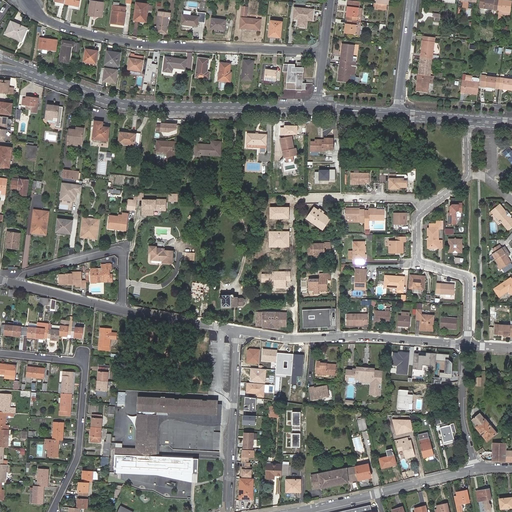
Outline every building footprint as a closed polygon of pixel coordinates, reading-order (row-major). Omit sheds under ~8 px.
[(493,14),(496,15),(497,10),(498,0),(480,0),(479,7),(493,9),(493,14)] [(498,0),(497,10),(501,10),(511,11),(511,0),(508,0),(508,1),(502,1),(502,0),(498,0)] [(95,14),(95,16),(102,17),(104,2),(91,1),(89,13),(95,14)] [(124,25),(126,12),(119,11),(120,6),(119,6),(119,3),(114,2),(114,5),(113,5),(110,23),(124,25)] [(146,18),(148,9),(148,4),(137,3),(135,20),(144,21),(144,18),(146,18)] [(349,12),(348,20),(356,21),(357,21),(359,21),(361,21),(363,8),(359,8),(348,6),(347,11),(349,12)] [(312,20),(313,9),(296,8),(294,18),(312,20)] [(171,17),(171,12),(159,11),(157,32),(167,33),(169,17),(171,17)] [(198,26),(199,17),(183,15),(182,25),(198,26)] [(224,30),(226,20),(212,18),(211,28),(224,30)] [(260,30),(261,20),(241,18),(240,28),(260,30)] [(356,21),(348,20),(347,24),(347,28),(345,28),(344,33),(359,35),(361,25),(357,25),(357,21),(356,21)] [(22,39),(27,28),(11,21),(5,34),(10,36),(11,35),(22,39)] [(280,37),(282,22),(271,21),(269,36),(280,37)] [(432,58),(433,58),(438,59),(438,55),(433,54),(435,42),(434,42),(435,37),(423,36),(421,49),(423,50),(422,57),(432,58)] [(58,40),(53,40),(40,38),(39,48),(56,51),(58,40)] [(74,46),(74,42),(63,40),(59,62),(69,63),(71,46),(74,46)] [(342,64),(356,66),(356,62),(352,62),(354,45),(342,43),(341,55),(343,55),(342,64)] [(96,63),(98,51),(86,50),(84,61),(96,63)] [(118,66),(120,53),(107,51),(105,64),(118,66)] [(141,72),(144,57),(131,55),(131,57),(129,57),(128,66),(129,66),(128,69),(141,72)] [(185,69),(186,60),(165,57),(164,71),(172,72),(173,67),(185,69)] [(418,74),(430,75),(432,58),(422,57),(420,57),(420,61),(422,61),(421,65),(419,65),(418,74)] [(207,72),(209,59),(198,58),(196,76),(206,77),(206,78),(209,79),(210,72),(207,72)] [(153,59),(148,59),(144,81),(151,82),(153,72),(156,72),(157,65),(152,64),(153,59)] [(252,81),(254,61),(244,60),(241,79),(252,81)] [(229,72),(230,64),(221,63),(219,80),(230,82),(232,72),(229,72)] [(286,89),(305,90),(306,83),(302,83),(303,72),(304,68),(295,67),(295,64),(283,64),(282,72),(287,72),(286,82),(286,89)] [(342,64),(340,64),(339,68),(341,68),(340,74),(339,73),(338,81),(354,83),(356,66),(342,64)] [(105,83),(120,84),(121,69),(107,68),(105,83)] [(276,81),(277,70),(265,69),(264,80),(276,81)] [(430,75),(418,74),(418,78),(419,78),(419,82),(417,82),(416,91),(428,92),(429,83),(433,83),(434,76),(430,75)] [(499,86),(500,78),(488,76),(488,75),(482,74),(480,87),(486,87),(491,87),(491,85),(495,86),(499,86)] [(463,75),(462,80),(461,90),(460,92),(468,93),(477,94),(479,80),(478,78),(472,77),(472,76),(463,75)] [(499,86),(499,88),(503,89),(503,87),(507,87),(507,89),(511,90),(511,87),(511,78),(500,77),(500,78),(499,86)] [(0,92),(14,94),(14,88),(9,87),(10,81),(6,81),(6,84),(3,83),(3,80),(0,80),(0,92)] [(32,106),(31,109),(31,112),(37,113),(39,98),(26,97),(26,98),(23,98),(22,104),(27,105),(32,106)] [(12,104),(0,102),(0,113),(11,114),(12,104)] [(56,117),(56,120),(55,126),(59,126),(62,107),(58,107),(58,106),(48,105),(46,119),(52,120),(52,117),(56,117)] [(0,115),(0,125),(11,127),(11,117),(0,115)] [(103,122),(95,121),(93,139),(107,141),(109,127),(102,126),(103,122)] [(181,123),(163,123),(163,131),(181,131),(181,123)] [(82,144),(84,128),(76,127),(76,130),(69,129),(67,144),(77,145),(77,144),(82,144)] [(0,141),(8,142),(9,129),(0,128),(0,141)] [(139,134),(120,132),(119,143),(138,145),(139,134)] [(266,134),(247,133),(247,144),(259,145),(259,153),(265,153),(266,134)] [(295,155),(294,149),(291,137),(280,139),(284,156),(280,161),(280,163),(296,160),(298,158),(297,155),(295,155)] [(311,142),(311,151),(311,156),(323,156),(323,150),(332,150),(332,138),(324,138),(324,141),(321,142),(321,140),(315,140),(315,142),(311,142)] [(177,142),(157,141),(157,151),(168,151),(167,160),(176,161),(177,142)] [(211,145),(195,144),(195,154),(220,156),(221,142),(211,141),(211,145)] [(12,147),(0,145),(0,166),(9,168),(12,147)] [(35,162),(37,146),(27,145),(26,157),(28,157),(28,161),(35,162)] [(511,150),(509,147),(502,152),(505,156),(510,157),(507,159),(511,164),(511,150)] [(351,173),(351,183),(358,183),(358,184),(365,184),(365,183),(369,183),(369,173),(358,173),(358,168),(354,168),(354,173),(351,173)] [(64,170),(63,178),(74,180),(75,171),(64,170)] [(317,170),(317,182),(337,182),(337,170),(317,170)] [(397,189),(399,189),(406,189),(406,183),(407,183),(407,179),(405,176),(389,175),(389,191),(397,191),(397,189)] [(6,194),(8,179),(0,177),(0,189),(2,190),(2,194),(6,194)] [(32,187),(32,184),(28,183),(28,180),(19,179),(18,181),(13,180),(12,188),(20,189),(20,194),(26,195),(26,197),(31,197),(32,187)] [(82,185),(61,182),(59,200),(76,202),(77,193),(81,193),(82,185)] [(163,200),(145,197),(143,212),(151,213),(152,212),(162,213),(163,200)] [(127,209),(136,210),(137,201),(134,200),(129,199),(127,209)] [(143,212),(143,213),(153,215),(153,213),(165,215),(167,200),(163,200),(162,213),(152,212),(151,213),(143,212)] [(462,212),(462,203),(458,203),(458,205),(452,205),(450,207),(450,212),(449,212),(449,224),(456,224),(456,212),(457,211),(458,211),(459,212),(462,212)] [(511,226),(511,219),(511,217),(509,218),(504,212),(505,211),(500,204),(492,210),(495,214),(495,215),(501,222),(508,230),(511,226)] [(364,211),(364,207),(360,207),(360,208),(346,208),(346,219),(347,219),(360,219),(360,223),(364,223),(364,211)] [(289,208),(270,208),(270,220),(289,220),(289,208)] [(322,228),(329,219),(321,214),(322,212),(320,210),(319,212),(314,208),(307,218),(322,228)] [(32,220),(31,232),(46,233),(48,210),(33,209),(32,217),(34,217),(34,220),(32,220)] [(364,211),(364,223),(364,226),(368,226),(368,220),(384,220),(384,210),(368,210),(368,211),(364,211)] [(122,217),(119,217),(110,215),(108,228),(126,230),(128,214),(123,213),(122,215),(122,217)] [(406,213),(394,213),(394,225),(396,225),(396,228),(400,228),(400,225),(406,225),(406,213)] [(495,215),(495,214),(492,216),(499,224),(501,222),(495,215)] [(88,218),(83,217),(81,237),(87,238),(87,236),(90,236),(90,238),(97,239),(99,219),(94,219),(94,222),(88,221),(88,218)] [(67,231),(66,233),(71,234),(73,221),(58,219),(57,230),(67,231)] [(439,246),(439,248),(442,248),(442,240),(438,240),(438,228),(443,229),(443,221),(436,221),(436,224),(429,224),(429,228),(428,228),(427,239),(429,241),(429,246),(439,246)] [(20,233),(8,232),(6,247),(18,249),(20,233)] [(290,232),(269,232),(269,247),(290,247),(290,232)] [(396,251),(396,253),(403,253),(403,242),(406,242),(406,237),(396,237),(396,241),(389,241),(389,250),(396,251)] [(450,239),(448,241),(448,250),(451,252),(460,253),(462,250),(462,242),(460,239),(450,239)] [(325,247),(331,247),(331,242),(324,242),(324,244),(308,244),(308,250),(313,250),(314,255),(315,255),(318,255),(332,255),(332,250),(331,250),(325,250),(325,247)] [(365,264),(364,242),(353,242),(353,251),(349,251),(349,259),(352,260),(352,264),(355,264),(365,264)] [(501,269),(511,262),(507,257),(511,254),(505,246),(501,248),(499,244),(492,249),(495,252),(494,253),(497,259),(495,260),(498,265),(501,269)] [(164,251),(164,249),(156,248),(156,247),(150,246),(149,253),(152,253),(151,260),(162,261),(162,262),(172,263),(173,251),(164,251)] [(110,280),(110,274),(109,269),(111,269),(111,264),(102,264),(102,268),(91,269),(91,276),(85,276),(86,283),(91,283),(96,283),(96,282),(101,282),(101,280),(110,280)] [(81,281),(81,272),(72,272),(71,274),(67,274),(62,275),(62,284),(73,283),(73,282),(77,282),(77,283),(77,286),(81,286),(81,288),(86,287),(86,283),(85,281),(81,281)] [(272,283),(272,288),(286,288),(286,281),(290,281),(290,272),(272,272),(272,274),(261,274),(261,283),(272,283)] [(319,279),(309,279),(309,290),(314,290),(314,293),(318,293),(318,290),(327,290),(326,278),(330,278),(330,273),(319,274),(319,279)] [(365,290),(366,273),(355,273),(355,289),(365,290)] [(112,274),(110,274),(110,280),(101,280),(101,282),(112,282),(112,274)] [(424,276),(411,275),(409,288),(423,290),(424,276)] [(394,278),(395,277),(386,276),(385,287),(396,288),(396,293),(403,293),(403,279),(394,278)] [(511,292),(511,279),(511,277),(494,289),(499,296),(508,291),(510,294),(511,292)] [(454,284),(437,283),(436,293),(454,295),(454,284)] [(222,299),(222,306),(238,306),(238,305),(244,305),(245,304),(245,299),(243,298),(238,298),(238,297),(234,297),(234,296),(234,295),(233,294),(232,294),(231,295),(222,295),(221,295),(220,296),(220,298),(221,298),(222,299)] [(48,298),(41,298),(40,300),(40,307),(44,307),(44,304),(48,305),(48,298)] [(371,308),(371,300),(367,300),(361,300),(361,305),(367,305),(367,308),(371,308)] [(302,309),(302,327),(332,326),(331,308),(302,309)] [(422,310),(417,309),(416,320),(421,320),(420,323),(422,324),(422,328),(431,329),(431,324),(433,325),(434,315),(421,315),(422,310)] [(389,321),(389,311),(374,310),(374,320),(389,321)] [(263,312),(257,312),(256,326),(263,326),(263,327),(280,328),(280,326),(286,326),(286,313),(280,313),(280,312),(263,312)] [(357,322),(364,323),(368,323),(369,313),(347,312),(346,324),(357,324),(357,322)] [(410,316),(409,316),(401,316),(401,313),(399,312),(399,315),(398,326),(401,326),(408,327),(409,327),(410,316)] [(71,337),(73,320),(74,317),(70,316),(70,321),(69,326),(61,325),(61,326),(60,334),(63,334),(63,336),(71,337)] [(457,318),(441,317),(440,327),(456,329),(457,318)] [(76,321),(73,320),(71,337),(79,338),(79,336),(83,336),(84,327),(76,327),(76,321)] [(38,324),(38,323),(26,322),(26,327),(25,335),(28,335),(27,337),(32,337),(32,336),(36,336),(38,324)] [(48,337),(50,324),(46,323),(46,325),(38,324),(36,336),(40,337),(40,338),(44,339),(44,337),(48,337)] [(13,334),(14,325),(2,324),(1,332),(5,333),(4,334),(9,335),(9,333),(13,334)] [(48,337),(51,338),(51,340),(56,340),(56,338),(59,339),(61,326),(52,325),(53,324),(50,324),(48,337)] [(510,337),(510,325),(494,324),(494,334),(499,334),(503,334),(503,336),(510,337)] [(25,335),(26,327),(14,325),(13,334),(17,334),(16,336),(21,336),(21,334),(25,335)] [(112,329),(100,328),(98,350),(110,351),(111,339),(116,339),(117,333),(111,332),(112,329)] [(259,364),(260,350),(250,348),(247,350),(247,363),(259,364)] [(277,353),(277,350),(263,349),(262,361),(276,362),(277,353)] [(408,375),(409,351),(398,351),(398,353),(392,352),(391,366),(397,366),(396,374),(408,375)] [(426,356),(414,355),(412,376),(434,377),(435,360),(436,353),(426,352),(426,356)] [(293,354),(277,353),(276,362),(276,373),(286,373),(286,375),(292,375),(293,354)] [(449,354),(436,353),(435,360),(434,377),(451,379),(452,363),(449,360),(445,360),(445,357),(449,357),(449,354)] [(302,377),(304,355),(293,354),(292,375),(291,384),(296,384),(297,376),(302,377)] [(323,363),(320,363),(320,361),(316,361),(315,369),(319,370),(319,373),(335,375),(336,364),(327,363),(323,363)] [(4,365),(4,364),(0,363),(0,373),(5,374),(10,375),(9,379),(15,379),(16,365),(11,364),(11,366),(4,365)] [(98,381),(108,382),(109,367),(109,365),(99,364),(98,381)] [(33,368),(33,367),(28,367),(27,381),(31,381),(31,377),(44,378),(45,368),(40,368),(40,369),(33,368)] [(355,379),(363,380),(364,368),(357,367),(357,368),(352,367),(352,370),(347,369),(346,376),(355,377),(355,379)] [(250,378),(250,382),(254,382),(254,380),(255,381),(255,382),(265,383),(266,369),(251,368),(250,376),(252,376),(252,378),(250,378)] [(372,381),(371,393),(378,394),(380,382),(381,382),(382,371),(373,370),(373,368),(364,368),(363,380),(372,381)] [(73,383),(74,372),(68,372),(67,376),(63,376),(62,384),(60,384),(59,393),(61,393),(73,394),(73,389),(71,389),(72,382),(73,383)] [(473,386),(481,386),(481,377),(473,376),(473,386)] [(363,380),(363,382),(370,383),(369,393),(371,393),(372,381),(363,380)] [(107,394),(108,382),(98,381),(97,384),(97,390),(99,390),(98,393),(107,394)] [(265,384),(247,383),(246,393),(256,394),(256,397),(264,398),(265,384)] [(314,387),(309,388),(312,400),(329,397),(327,386),(314,388),(314,387)] [(407,403),(408,403),(411,404),(412,395),(407,394),(408,390),(399,390),(398,408),(406,409),(407,403)] [(119,391),(119,404),(126,404),(127,392),(119,391)] [(70,398),(72,398),(73,394),(61,393),(60,415),(71,416),(72,404),(70,404),(70,398)] [(0,411),(3,412),(6,412),(10,412),(11,395),(1,394),(1,400),(3,400),(2,407),(0,407),(0,411)] [(256,398),(245,396),(244,410),(256,411),(256,398)] [(218,405),(218,401),(205,400),(205,402),(201,402),(201,400),(177,399),(177,401),(173,401),(173,399),(164,399),(159,398),(138,397),(135,448),(122,447),(123,443),(116,442),(115,469),(117,469),(117,472),(121,473),(121,484),(140,491),(152,491),(166,499),(191,500),(192,482),(196,483),(197,458),(159,456),(159,445),(160,429),(161,425),(165,420),(170,419),(203,425),(212,426),(221,426),(222,405),(218,405)] [(278,408),(270,406),(269,416),(277,417),(278,408)] [(292,429),(301,430),(301,412),(293,412),(292,429)] [(497,433),(480,413),(472,419),(477,425),(475,426),(487,441),(497,433)] [(103,415),(94,414),(94,418),(92,417),(92,424),(94,424),(93,427),(102,428),(103,415)] [(256,416),(244,415),(244,424),(255,425),(256,416)] [(443,422),(441,417),(432,416),(434,425),(443,422)] [(368,429),(365,418),(357,420),(360,431),(368,429)] [(392,419),(396,435),(414,431),(411,419),(392,419)] [(62,436),(62,428),(64,429),(64,422),(54,422),(53,439),(57,439),(60,440),(63,440),(63,436),(62,436)] [(453,424),(449,425),(447,426),(446,423),(441,424),(442,427),(440,428),(444,442),(453,440),(452,433),(456,432),(453,424)] [(102,428),(93,427),(93,430),(91,430),(90,442),(101,443),(102,428)] [(0,435),(0,439),(0,446),(4,447),(8,447),(9,430),(5,430),(0,429),(0,435)] [(292,447),(300,447),(301,430),(292,429),(292,447)] [(254,433),(245,432),(244,448),(253,448),(254,433)] [(427,433),(418,435),(423,457),(433,455),(427,433)] [(407,438),(396,441),(399,450),(403,449),(405,458),(414,456),(410,440),(407,441),(407,438)] [(58,444),(59,444),(60,440),(57,439),(53,439),(45,439),(44,449),(48,449),(48,456),(59,457),(59,451),(57,451),(58,444)] [(506,450),(506,443),(492,443),(492,451),(498,452),(498,451),(506,451),(506,450)] [(254,449),(243,449),(242,462),(243,462),(243,466),(241,466),(241,476),(252,477),(252,466),(250,466),(250,462),(249,462),(249,457),(254,457),(254,449)] [(396,464),(392,449),(386,450),(388,456),(379,458),(381,468),(396,464)] [(492,451),(492,461),(506,461),(506,451),(498,451),(498,452),(492,451)] [(355,466),(358,480),(371,477),(368,463),(355,466)] [(274,475),(282,475),(282,474),(282,467),(282,464),(266,464),(266,479),(274,479),(274,475)] [(349,482),(358,480),(355,466),(346,467),(347,468),(349,482)] [(313,489),(349,482),(347,468),(346,467),(310,475),(313,489)] [(47,481),(47,475),(49,475),(49,469),(38,468),(37,486),(44,486),(48,486),(48,482),(47,481)] [(97,471),(85,471),(85,474),(83,474),(83,479),(84,479),(84,482),(89,482),(93,482),(93,479),(98,479),(98,474),(97,471)] [(252,499),(253,479),(241,478),(240,498),(252,499)] [(300,480),(286,480),(286,492),(300,492),(300,480)] [(84,482),(81,482),(81,485),(79,485),(78,495),(88,495),(89,482),(84,482)] [(42,498),(43,491),(44,491),(44,486),(37,486),(33,486),(33,487),(30,487),(30,490),(33,491),(32,503),(43,504),(43,498),(42,498)] [(479,496),(477,496),(478,501),(491,499),(489,489),(478,491),(479,494),(479,496)] [(457,498),(455,499),(456,505),(457,511),(459,511),(462,511),(461,504),(469,502),(467,491),(456,493),(457,498)] [(78,495),(78,504),(80,505),(80,508),(87,508),(88,495),(78,495)] [(511,499),(511,497),(499,499),(501,509),(511,507),(511,499)] [(438,511),(435,511),(448,511),(447,503),(437,506),(437,509),(438,511)]
